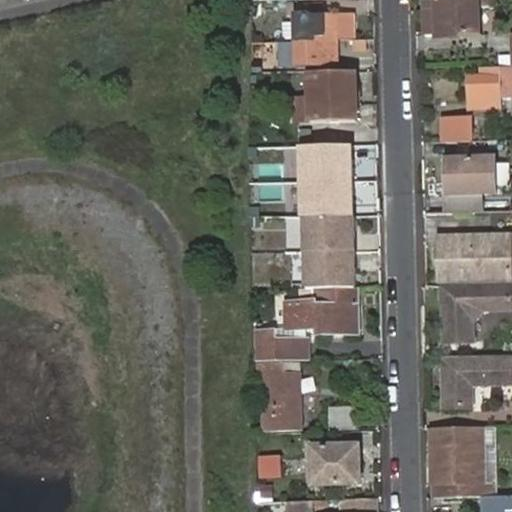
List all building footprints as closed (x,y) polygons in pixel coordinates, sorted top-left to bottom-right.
[(279,0),(258,0),(259,20),(280,20),(279,0)] [(444,0),(426,0),(427,36),(464,36),(482,35),(481,7),(496,7),(495,0),(444,0)] [(298,22),(299,67),(340,67),(338,17),(316,17),(317,21),(298,22)] [(267,59),(267,71),(288,71),(288,59),(267,59)] [(323,78),(324,131),(364,129),(363,76),(323,78)] [(324,131),(323,78),(308,78),(310,132),(324,131)] [(483,95),(484,110),(501,110),(501,78),(470,78),(470,95),(472,95),(483,95)] [(472,110),(484,110),(483,95),(472,95),(472,110)] [(444,142),(471,141),(471,120),(443,120),(444,142)] [(301,149),(303,220),(358,219),(356,147),(301,149)] [(259,150),(259,167),(279,167),(279,150),(259,150)] [(449,160),(451,196),(497,194),(496,159),(449,160)] [(321,291),(359,291),(358,219),(303,220),(304,287),(321,291)] [(255,248),(255,288),(304,287),(303,220),(262,225),(262,247),(255,248)] [(511,236),(442,238),(444,284),(511,281),(511,236)] [(511,285),(445,287),(446,342),(475,342),(474,327),(487,313),(511,312),(511,285)] [(321,291),(317,291),(318,304),(288,305),(289,328),(320,327),(320,335),(360,334),(359,290),(359,291),(321,291)] [(259,330),(259,361),(308,360),(307,340),(279,341),(279,330),(259,330)] [(511,356),(445,359),(446,409),(475,408),(474,384),(511,383),(511,356)] [(265,366),(266,374),(268,431),(302,430),(301,365),(265,366)] [(330,410),(331,430),(357,429),(356,410),(330,410)] [(489,468),(488,427),(465,428),(466,469),(489,468)] [(486,497),(493,497),(492,468),(489,468),(466,469),(465,428),(432,429),(434,484),(451,485),(452,498),(486,497)] [(349,474),(364,474),(362,447),(316,448),(318,486),(349,485),(349,474)] [(280,455),(256,456),(257,479),(280,478),(280,455)] [(364,484),(364,474),(349,474),(349,485),(364,484)] [(511,511),(511,496),(493,497),(486,497),(486,511),(511,511)] [(375,497),(337,501),(338,511),(376,508),(375,497)] [(290,511),(311,511),(311,501),(290,503),(290,511)]
